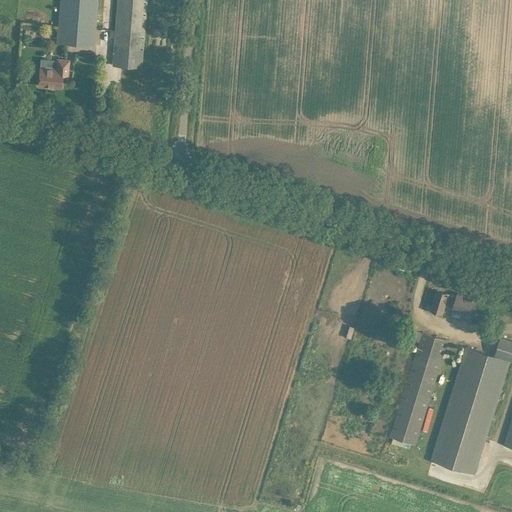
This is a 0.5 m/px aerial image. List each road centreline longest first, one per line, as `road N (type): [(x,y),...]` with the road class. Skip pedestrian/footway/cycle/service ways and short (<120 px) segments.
road 1 (unclassified): [(511,273),(184,167)]
road 2 (unclassified): [(184,167),(0,108)]
road 3 (unclassified): [(184,167),(196,0)]
